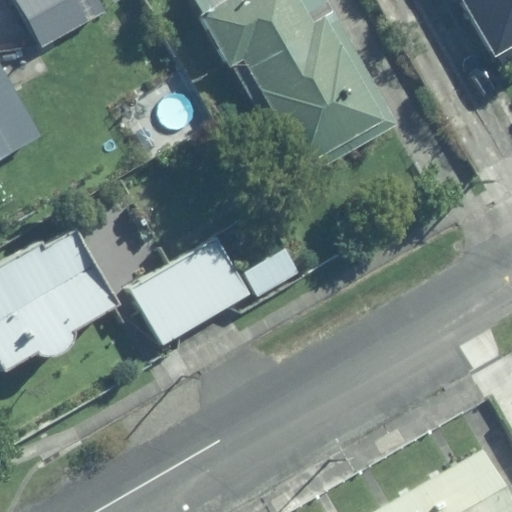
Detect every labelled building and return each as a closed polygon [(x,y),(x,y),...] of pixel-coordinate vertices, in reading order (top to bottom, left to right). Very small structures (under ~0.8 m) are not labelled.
[(4,0),(22,27),(23,26),(66,0),(4,0)] [(291,177),(301,172),(386,123),(315,0),(219,0),(192,16),(220,65),(225,62),(291,177)] [(511,0),(453,0),(484,54),(511,38),(511,40),(511,0)] [(0,68),(0,160),(38,140),(0,68)] [(108,303),(64,228),(60,221),(10,251),(0,256),(0,369),(0,370),(1,369),(2,369),(3,369),(4,368),(5,368),(6,367),(8,367),(8,366),(9,366),(10,365),(11,364),(12,363),(13,363),(14,362),(14,361),(15,360),(15,359),(16,358),(17,357),(17,356),(17,355),(18,354),(18,353),(25,348),(27,350),(28,350),(29,351),(30,352),(31,353),(32,353),(34,354),(35,354),(37,354),(38,355),(39,355),(41,355),(42,355),(44,354),(45,354),(46,354),(48,353),(49,353),(50,352),(52,351),(53,350),(54,349),(55,348),(56,347),(56,346),(57,345),(58,344),(58,342),(59,341),(59,340),(60,338),(60,337),(60,335),(60,334),(60,332),(61,331),(108,303)] [(157,346),(168,340),(242,296),(208,238),(123,288),(157,346)] [(252,297),(255,296),(296,271),(282,247),(238,273),(252,297)] [(511,511),(511,506),(481,450),(369,511),(511,511)]
